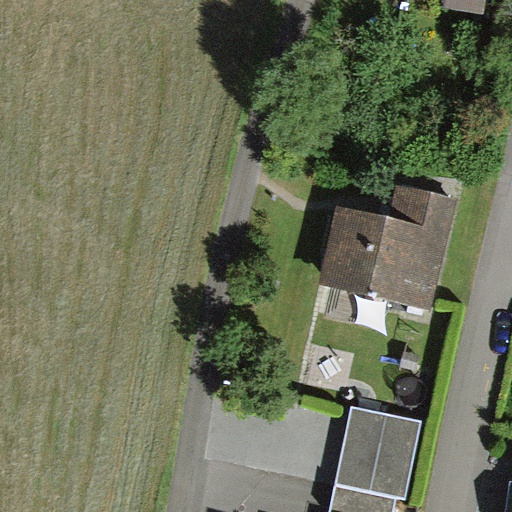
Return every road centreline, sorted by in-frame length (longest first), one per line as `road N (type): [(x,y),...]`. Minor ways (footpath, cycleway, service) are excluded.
road 1 (residential): [(304,0),(234,222),(180,511)]
road 2 (residential): [(455,511),(511,242)]
